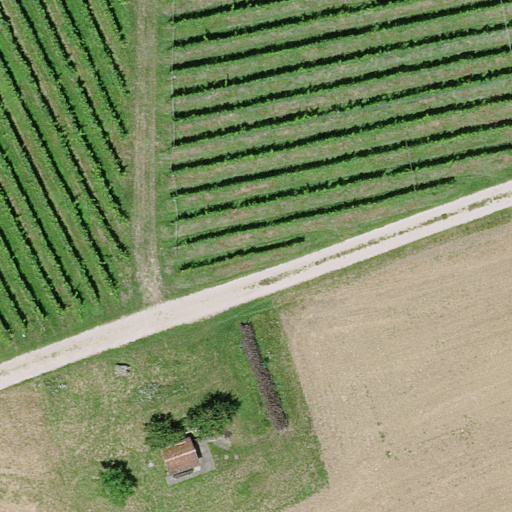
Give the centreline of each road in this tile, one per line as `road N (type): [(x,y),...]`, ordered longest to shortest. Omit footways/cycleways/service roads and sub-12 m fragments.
road 1 (track): [(0,375),(511,192)]
road 2 (track): [(183,308),(273,0)]
